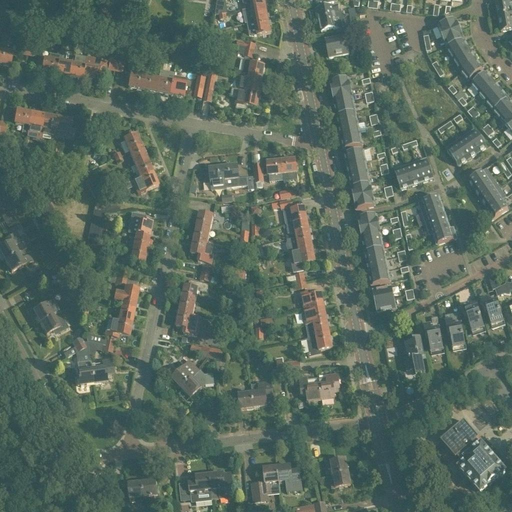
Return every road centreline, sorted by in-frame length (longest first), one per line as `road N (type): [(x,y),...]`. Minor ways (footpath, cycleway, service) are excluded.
road 1 (residential): [(129,453),(193,122)]
road 2 (residential): [(377,422),(129,453)]
road 3 (residential): [(129,453),(97,457),(78,447),(0,315)]
road 4 (residential): [(193,122),(0,88)]
road 5 (secondary): [(358,336),(320,146)]
road 6 (residential): [(511,261),(358,336)]
road 7 (secondary): [(320,146),(290,0)]
road 8 (track): [(0,442),(10,459),(37,459),(42,451),(0,378)]
road 9 (residential): [(320,146),(193,122)]
road 10 (residential): [(489,366),(377,422)]
